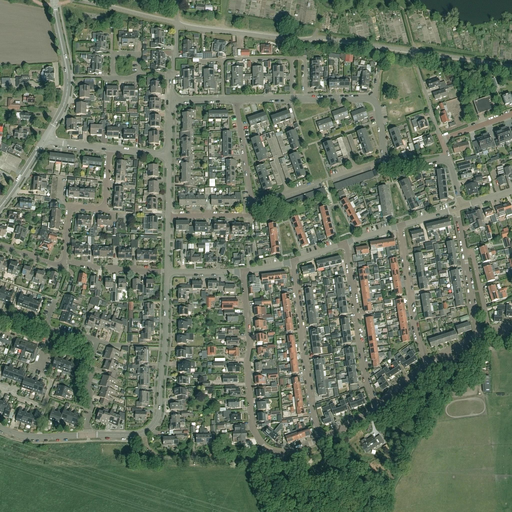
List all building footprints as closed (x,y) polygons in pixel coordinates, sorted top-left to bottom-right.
[(155,35),(154,39),(164,39),(164,33),(161,33),(161,29),(151,29),(151,34),(155,35)] [(122,46),(128,46),(128,33),(124,32),(119,32),(118,43),(122,43),(122,46)] [(128,33),(128,46),(134,46),(134,44),(138,44),(138,32),(132,32),(132,33),(128,33)] [(96,39),(96,43),(106,43),(106,37),(103,37),(103,34),(92,33),(92,39),(96,39)] [(164,39),(154,39),(154,43),(150,43),(150,48),(161,49),(161,45),(164,45),(164,39)] [(188,54),(188,58),(193,58),(193,59),(202,59),(202,54),(197,54),(197,48),(192,48),(192,42),(188,42),(188,41),(184,41),(184,46),(183,46),(183,54),(188,54)] [(220,42),(214,41),(214,43),(212,43),(211,52),(218,53),(220,42)] [(218,53),(218,56),(217,57),(222,58),(223,54),(224,54),(226,43),(220,42),(218,53)] [(96,43),(96,47),(92,47),(92,53),(102,53),(102,50),(105,50),(106,43),(96,43)] [(163,52),(152,52),(152,61),(155,61),(165,61),(165,55),(163,55),(163,52)] [(99,55),(88,55),(88,60),(91,61),(91,65),(101,65),(101,64),(102,64),(103,63),(103,60),(102,59),(101,59),(101,58),(99,58),(99,55)] [(311,67),(320,67),(320,62),(322,62),(322,59),(315,59),(315,62),(311,62),(311,67)] [(165,61),(155,61),(155,64),(151,65),(151,72),(159,72),(159,71),(162,71),(162,68),(165,68),(165,61)] [(278,77),(288,77),(288,74),(283,74),(283,67),(280,68),(280,63),(278,63),(278,68),(278,77)] [(101,65),(91,65),(91,69),(88,69),(88,74),(98,74),(98,71),(101,71),(101,65)] [(232,75),(227,75),(227,78),(237,78),(237,65),(232,65),(232,66),(227,66),(227,73),(230,71),(232,74),(232,75)] [(248,78),(248,75),(242,75),(242,68),(244,68),(244,65),(237,65),(237,78),(248,78)] [(209,80),(219,80),(219,77),(214,77),(214,70),(213,70),(213,66),(209,66),(209,70),(209,80)] [(188,70),(189,81),(199,81),(199,78),(194,78),(194,71),(194,68),(188,68),(188,70)] [(253,75),(248,75),(248,78),(258,78),(258,68),(253,68),(253,75)] [(263,68),(258,68),(258,78),(268,78),(268,75),(263,75),(263,68)] [(273,75),(268,75),(268,78),(278,77),(278,68),(273,68),(273,75)] [(357,77),(360,77),(369,78),(370,69),(366,68),(366,70),(359,69),(359,72),(357,72),(357,77)] [(42,79),(46,78),(46,82),(53,82),(53,79),(54,79),(54,72),(52,72),(52,69),(45,69),(46,72),(45,72),(42,73),(41,74),(41,78),(42,79)] [(182,70),(182,78),(176,78),(176,81),(178,81),(189,81),(188,70),(182,70)] [(209,70),(204,71),(204,78),(201,78),(199,78),(199,81),(209,80),(209,70)] [(278,87),(278,77),(268,78),(268,80),(273,80),(273,87),(278,87)] [(288,77),(278,77),(278,87),(284,87),(283,80),(289,80),(288,77)] [(22,81),(22,78),(17,78),(17,88),(29,88),(28,81),(22,81)] [(151,89),(161,89),(161,83),(154,83),(154,78),(147,78),(147,86),(151,86),(151,89)] [(237,78),(227,78),(227,81),(230,81),(230,88),(238,88),(237,78)] [(248,80),(248,78),(237,78),(238,88),(243,88),(242,80),(248,80)] [(258,78),(248,78),(248,80),(253,80),(253,87),(258,87),(258,78)] [(268,78),(258,78),(258,87),(263,87),(263,80),(268,80),(268,78)] [(432,82),(427,83),(429,89),(439,86),(440,89),(446,87),(444,82),(439,83),(437,79),(431,81),(432,82)] [(209,80),(199,81),(199,83),(204,83),(204,90),(207,90),(209,90),(209,80)] [(219,80),(209,80),(209,90),(209,92),(215,92),(215,85),(214,85),(214,83),(221,83),(221,80),(219,80)] [(178,81),(178,83),(181,83),(181,89),(183,89),(184,91),(189,91),(189,81),(178,81)] [(199,83),(199,81),(189,81),(189,91),(189,92),(195,92),(195,85),(194,84),(194,83),(199,83)] [(320,82),(311,82),(311,88),(315,88),(315,91),(323,91),(322,87),(323,87),(323,82),(320,82)] [(85,87),(80,87),(80,93),(89,93),(90,91),(94,91),(94,83),(85,83),(85,87)] [(113,87),(112,87),(112,97),(115,97),(115,102),(120,102),(120,95),(118,95),(118,87),(118,86),(113,86),(113,87)] [(129,88),(129,98),(132,98),(132,103),(137,103),(137,95),(137,93),(135,93),(135,88),(135,86),(129,86),(129,88)] [(112,97),(112,87),(107,87),(106,95),(104,95),(104,102),(109,102),(109,97),(112,97)] [(440,92),(433,94),(435,100),(446,97),(444,90),(449,89),(448,87),(446,87),(440,89),(440,92)] [(120,95),(120,102),(126,102),(126,98),(129,98),(129,88),(123,88),(123,95),(120,95)] [(161,89),(151,89),(151,91),(146,91),(146,97),(152,97),(153,97),(153,94),(160,94),(161,89)] [(89,93),(80,93),(80,99),(87,99),(87,102),(91,102),(94,102),(94,96),(89,96),(89,93)] [(29,97),(29,94),(24,94),(23,103),(34,103),(35,98),(29,97)] [(510,94),(502,97),(505,106),(505,105),(509,104),(509,106),(510,106),(511,104),(511,95),(510,96),(510,94)] [(473,102),(478,115),(495,109),(491,96),(473,102)] [(146,97),(145,97),(145,102),(149,102),(149,105),(161,106),(161,100),(159,100),(152,100),(152,97),(146,97)] [(13,99),(8,99),(8,108),(20,109),(20,102),(15,102),(15,104),(13,103),(13,99)] [(87,102),(84,102),(84,104),(77,104),(76,109),(86,110),(86,107),(91,107),(91,102),(87,102)] [(161,106),(149,105),(149,108),(144,108),(144,113),(145,114),(152,114),(152,111),(159,111),(161,111),(161,106)] [(338,111),(342,120),(345,119),(344,118),(348,117),(345,108),(341,109),(341,110),(339,111),(338,111)] [(357,111),(361,120),(364,119),(367,117),(364,108),(360,110),(358,111),(357,111)] [(86,110),(76,109),(76,115),(84,115),(83,118),(91,118),(91,113),(86,113),(86,110)] [(183,120),(192,120),(192,117),(194,117),(195,111),(186,111),(186,114),(182,114),(182,117),(183,117),(183,120)] [(288,111),(282,113),(285,121),(289,120),(290,124),(292,123),(291,119),(290,119),(288,111)] [(342,120),(338,111),(335,112),(331,113),(335,122),(338,120),(338,121),(342,120)] [(361,120),(357,111),(354,112),(351,113),(354,122),(357,121),(357,122),(361,120)] [(265,113),(259,115),(262,123),(266,122),(267,126),(269,125),(268,121),(267,121),(265,113)] [(282,113),(277,115),(279,123),(280,123),(283,122),(284,126),(287,125),(285,121),(282,113)] [(153,114),(152,114),(145,114),(145,119),(150,119),(150,122),(160,122),(160,116),(153,116),(153,114)] [(253,117),(256,125),(260,124),(261,128),(264,127),(262,123),(259,115),(253,117)] [(277,115),(270,117),(273,125),(277,124),(279,128),(281,127),(280,123),(279,123),(277,115)] [(253,117),(247,119),(250,127),(254,126),(256,130),(258,129),(256,125),(253,117)] [(67,126),(76,126),(76,123),(81,124),(82,118),(74,118),(74,120),(67,120),(67,126)] [(323,121),(326,130),(330,129),(329,128),(333,127),(330,118),(326,119),(326,120),(323,121),(323,120),(323,121)] [(419,119),(420,119),(420,118),(411,121),(414,128),(419,126),(420,130),(428,127),(426,121),(420,123),(419,119)] [(105,121),(104,128),(104,131),(107,131),(107,138),(112,138),(113,128),(110,128),(110,123),(108,123),(108,120),(106,120),(106,121),(105,121)] [(96,136),(96,126),(93,126),(93,121),(88,121),(88,128),(90,128),(90,136),(96,136)] [(96,126),(96,136),(101,136),(102,128),(104,128),(105,121),(101,121),(99,123),(99,126),(96,126)] [(326,130),(323,121),(320,122),(316,123),(319,132),(323,130),(323,131),(326,130)] [(145,125),(145,130),(152,130),(152,128),(160,128),(160,122),(150,122),(150,125),(145,125)] [(113,128),(112,138),(118,138),(118,131),(121,131),(121,125),(121,124),(116,123),(115,128),(113,128)] [(3,125),(0,125),(0,151),(5,154),(9,147),(1,143),(3,125)] [(121,125),(121,131),(121,133),(124,133),(123,140),(129,140),(129,131),(127,130),(127,126),(121,125)] [(76,126),(67,126),(67,132),(74,132),(74,135),(78,135),(78,129),(76,129),(76,126)] [(132,131),(129,131),(129,140),(129,142),(135,142),(135,141),(135,133),(138,133),(138,126),(132,126),(132,131)] [(191,127),(181,127),(181,130),(182,130),(182,133),(185,133),(185,136),(193,137),(193,130),(191,130),(191,127)] [(500,129),(501,132),(504,142),(511,139),(511,136),(511,133),(508,134),(506,127),(500,129)] [(391,137),(399,135),(397,128),(389,131),(391,137)] [(16,131),(15,138),(26,139),(27,136),(28,136),(28,133),(27,133),(27,132),(23,132),(23,130),(20,130),(20,131),(16,131)] [(145,130),(144,130),(144,136),(149,136),(148,139),(159,139),(159,133),(151,133),(151,130),(145,130)] [(359,138),(367,136),(365,130),(357,132),(359,138)] [(286,134),(288,139),(296,136),(294,131),(286,134)] [(500,144),(504,142),(501,132),(495,133),(498,140),(497,140),(498,140),(495,141),(497,147),(500,146),(500,144)] [(482,136),(482,138),(486,149),(492,147),(492,149),(496,148),(493,139),(490,140),(487,134),(482,136)] [(401,140),(399,135),(391,137),(394,143),(401,140)] [(425,135),(412,140),(414,144),(419,142),(420,145),(424,143),(426,147),(433,144),(431,136),(426,138),(425,135)] [(182,139),(182,146),(191,146),(191,142),(193,142),(193,137),(185,136),(185,139),(182,139)] [(290,145),(299,142),(296,136),(288,139),(290,145)] [(367,136),(359,138),(361,144),(369,141),(367,136)] [(253,145),(261,143),(259,137),(251,140),(253,145)] [(481,151),(486,149),(482,138),(477,140),(479,146),(479,147),(477,148),(479,154),(482,153),(481,151)] [(159,139),(148,139),(148,142),(146,142),(146,147),(151,147),(151,144),(158,145),(159,139)] [(403,147),(401,140),(394,143),(396,149),(403,147)] [(325,150),(333,147),(331,141),(323,144),(325,150)] [(371,147),(369,141),(361,144),(363,150),(371,147)] [(293,151),(301,148),(299,142),(290,145),(293,151)] [(261,143),(253,145),(255,151),(263,148),(261,143)] [(453,146),(455,153),(469,149),(467,143),(453,146)] [(24,149),(21,147),(21,146),(17,144),(16,145),(13,144),(12,147),(15,148),(14,151),(21,154),(24,149)] [(335,153),(333,147),(325,150),(327,156),(335,153)] [(371,147),(363,150),(365,155),(373,153),(371,147)] [(263,148),(255,151),(257,157),(265,154),(263,148)] [(191,152),(181,152),(181,156),(181,159),(185,159),(185,162),(193,162),(193,156),(191,156),(191,152)] [(291,162),(299,159),(297,153),(289,156),(290,160),(289,160),(290,162),(291,162)] [(335,153),(327,156),(329,161),(337,158),(335,153)] [(267,160),(265,154),(257,157),(259,163),(267,160)] [(236,165),(236,161),(228,161),(228,158),(223,158),(222,158),(222,167),(226,167),(235,167),(236,167),(236,165)] [(339,164),(337,158),(329,161),(331,167),(339,164)] [(301,165),(299,159),(291,162),(293,168),(301,165)] [(182,171),(190,171),(190,168),(192,168),(193,162),(185,162),(184,165),(181,165),(181,168),(182,168),(182,171)] [(469,162),(457,165),(459,171),(466,169),(466,172),(474,169),(473,165),(470,166),(469,162)] [(148,172),(158,172),(158,166),(150,166),(150,163),(146,163),(146,169),(148,169),(148,172)] [(257,174),(266,171),(263,165),(255,168),(257,174)] [(301,165),(293,168),(295,173),(303,170),(301,165)] [(305,176),(303,170),(295,173),(297,179),(305,176)] [(496,172),(498,178),(497,179),(499,183),(500,186),(506,184),(504,177),(505,176),(503,170),(496,172)] [(268,177),(266,171),(257,174),(259,180),(268,177)] [(470,171),(460,174),(461,179),(472,176),(470,171)] [(158,172),(148,172),(148,174),(143,174),(143,180),(144,180),(150,180),(150,177),(158,177),(158,172)] [(33,185),(47,186),(47,183),(41,183),(42,179),(46,180),(46,177),(39,176),(39,179),(34,178),(33,185)] [(190,178),(182,177),(182,181),(181,181),(181,184),(185,184),(185,187),(193,187),(193,181),(193,178),(190,178)] [(270,182),(268,177),(259,180),(261,185),(270,182)] [(481,177),(475,179),(473,180),(474,184),(465,186),(465,188),(466,188),(468,196),(478,193),(476,187),(478,187),(477,182),(483,181),(481,177)] [(399,183),(401,189),(409,185),(408,182),(410,181),(409,179),(407,179),(399,183)] [(89,199),(94,200),(95,191),(92,190),(93,184),(97,184),(98,181),(90,180),(90,183),(90,188),(89,199)] [(151,180),(150,180),(144,180),(144,185),(149,185),(148,188),(159,189),(159,183),(151,183),(151,180)] [(272,188),(270,182),(261,185),(263,191),(272,188)] [(401,189),(404,194),(412,191),(410,188),(412,187),(411,184),(409,185),(401,189)] [(47,186),(33,185),(33,187),(32,187),(31,191),(33,191),(37,192),(37,195),(44,195),(44,192),(40,192),(41,189),(46,189),(47,186)] [(74,198),(74,189),(72,189),(72,186),(69,186),(69,191),(67,191),(66,197),(68,197),(68,198),(74,198)] [(159,189),(148,188),(148,191),(144,191),(144,197),(150,197),(151,197),(151,194),(158,194),(160,194),(160,189),(159,189)] [(343,191),(338,194),(341,200),(346,197),(343,191)] [(412,191),(404,194),(406,199),(414,196),(412,191)] [(235,197),(231,197),(230,197),(230,206),(237,206),(237,201),(241,201),(240,193),(235,194),(235,197)] [(414,196),(406,199),(409,206),(417,202),(415,199),(421,196),(420,194),(414,196)] [(150,197),(144,197),(143,197),(142,202),(147,202),(147,205),(157,205),(157,199),(150,199),(150,197)] [(342,205),(343,207),(349,204),(355,201),(354,198),(348,201),(346,198),(339,202),(341,205),(342,205)] [(32,201),(20,199),(20,203),(19,203),(15,207),(15,208),(14,208),(30,210),(30,209),(31,209),(31,210),(35,210),(35,206),(34,206),(34,203),(32,203),(32,201)] [(417,202),(409,206),(411,211),(419,208),(418,205),(421,203),(420,201),(417,202)] [(122,204),(114,203),(113,209),(119,209),(118,212),(124,212),(124,208),(123,207),(122,207),(122,204)] [(511,210),(510,203),(503,206),(505,215),(506,217),(511,215),(511,211),(511,210)] [(346,212),(352,209),(349,204),(343,207),(342,208),(344,210),(346,212)] [(157,205),(147,205),(147,208),(142,208),(142,213),(149,214),(149,211),(157,211),(157,205)] [(505,215),(503,206),(495,208),(498,217),(504,216),(505,215)] [(349,218),(355,214),(352,209),(346,212),(345,213),(346,215),(347,215),(349,218)] [(484,211),(484,212),(486,218),(490,216),(493,224),(497,223),(494,214),(493,215),(491,209),(487,211),(486,210),(484,210),(484,211)] [(483,218),(481,210),(475,212),(475,211),(466,214),(466,215),(465,215),(466,219),(467,219),(469,225),(473,224),(475,230),(483,227),(481,221),(484,221),(483,218)] [(8,220),(16,220),(15,224),(25,225),(25,224),(24,223),(21,223),(22,221),(21,221),(22,218),(19,218),(20,213),(9,212),(8,220)] [(358,219),(355,214),(349,218),(348,218),(349,221),(350,220),(352,223),(358,219)] [(157,225),(157,218),(152,218),(152,215),(145,215),(145,218),(144,218),(143,224),(157,225)] [(85,217),(78,216),(78,221),(75,220),(74,233),(77,233),(77,232),(78,228),(80,228),(80,226),(84,227),(85,217)] [(104,217),(98,216),(97,225),(94,225),(94,228),(93,237),(96,237),(97,228),(100,228),(100,226),(104,226),(104,217)] [(292,222),(293,225),(300,222),(298,216),(290,219),(291,222),(292,222)] [(91,228),(91,217),(85,217),(84,227),(88,227),(88,229),(90,229),(90,237),(93,237),(94,228),(91,228)] [(111,217),(104,217),(104,226),(107,227),(107,229),(107,232),(112,233),(112,236),(115,237),(116,229),(110,229),(111,217)] [(358,219),(352,223),(351,224),(352,226),(353,226),(355,229),(358,227),(360,226),(361,225),(358,219)] [(211,227),(211,234),(214,234),(215,234),(216,235),(220,235),(220,231),(220,222),(214,222),(214,227),(211,227)] [(226,222),(220,222),(220,231),(220,235),(229,235),(229,226),(226,226),(226,222)] [(294,228),(295,230),(302,228),(300,222),(293,225),(292,225),(293,228),(294,228)] [(189,223),(182,223),(182,231),(186,231),(186,235),(192,234),(192,227),(189,227),(189,223)] [(157,231),(157,225),(143,224),(143,230),(145,230),(145,234),(152,234),(152,231),(157,231)] [(229,226),(229,235),(230,235),(232,235),(234,235),(234,236),(238,235),(238,224),(232,224),(232,226),(229,226)] [(244,224),(238,224),(238,235),(244,235),(244,234),(247,234),(247,233),(250,233),(250,227),(244,227),(244,224)] [(433,231),(431,224),(425,225),(429,238),(431,237),(431,234),(434,233),(433,233),(433,231)] [(201,233),(201,225),(195,225),(195,227),(192,227),(192,234),(195,234),(195,233),(201,233)] [(208,225),(201,225),(201,233),(205,233),(205,234),(211,234),(211,227),(208,227),(208,225)] [(21,228),(17,227),(15,232),(18,233),(15,240),(23,243),(27,233),(26,233),(27,230),(21,228)] [(296,233),(297,236),(304,234),(302,228),(295,230),(294,231),(295,233),(296,233)] [(45,250),(50,233),(40,230),(37,240),(41,241),(39,248),(42,249),(45,250)] [(422,230),(416,232),(419,243),(425,242),(424,237),(422,230)] [(413,231),(410,232),(411,233),(410,233),(412,240),(416,239),(417,245),(419,244),(419,243),(416,232),(413,232),(413,231)] [(502,239),(510,237),(508,231),(501,233),(502,239)] [(50,233),(45,250),(47,251),(47,250),(50,251),(51,249),(53,244),(50,243),(51,240),(56,242),(58,236),(50,234),(50,233)] [(298,239),(299,242),(306,239),(304,234),(297,236),(296,236),(297,239),(298,239)] [(81,257),(88,257),(88,245),(91,245),(91,237),(88,237),(88,245),(86,245),(85,246),(81,246),(81,257)] [(107,248),(106,258),(113,258),(113,247),(116,247),(116,237),(113,237),(113,246),(110,246),(110,249),(107,248)] [(306,239),(299,242),(298,242),(299,245),(300,245),(301,248),(308,245),(306,239)] [(388,240),(389,247),(392,247),(393,253),(396,253),(396,252),(394,239),(388,240)] [(75,251),(75,257),(81,257),(81,246),(81,244),(75,244),(75,241),(72,241),(72,251),(75,251)] [(193,244),(188,244),(188,259),(186,259),(186,263),(194,263),(194,262),(201,262),(201,255),(194,255),(193,244)] [(205,254),(206,254),(206,263),(213,263),(213,262),(216,262),(216,257),(213,257),(213,254),(209,254),(209,244),(205,244),(205,254)] [(481,256),(488,254),(486,247),(479,249),(481,256)] [(234,266),(244,265),(243,255),(238,256),(238,254),(233,255),(234,258),(233,258),(233,259),(232,260),(232,263),(233,263),(234,266)] [(490,261),(488,254),(481,256),(483,263),(490,261)] [(12,272),(11,274),(17,276),(20,268),(17,267),(18,264),(15,263),(15,264),(11,263),(8,271),(12,272)] [(490,266),(483,268),(485,275),(492,273),(495,273),(499,271),(499,269),(494,270),(493,265),(490,266)] [(26,276),(25,279),(31,281),(34,272),(30,271),(31,268),(29,267),(28,268),(24,267),(22,275),(26,276)] [(362,270),(358,270),(359,276),(366,275),(366,272),(368,271),(367,267),(362,268),(362,270)] [(44,286),(47,277),(44,276),(45,273),(42,272),(42,273),(38,271),(35,279),(39,281),(38,284),(44,286)] [(492,273),(485,275),(487,282),(494,280),(493,276),(496,275),(500,274),(499,271),(495,273),(492,273)] [(59,274),(56,273),(55,274),(52,273),(49,281),(53,282),(52,285),(54,286),(53,290),(57,291),(60,285),(55,283),(59,274)] [(86,280),(86,276),(80,274),(78,283),(82,284),(82,286),(81,289),(84,290),(85,286),(84,286),(85,284),(86,284),(86,280)] [(249,277),(250,288),(248,288),(249,295),(253,295),(253,290),(256,290),(256,288),(259,288),(259,278),(256,279),(255,276),(249,277)] [(98,278),(91,277),(90,287),(90,290),(94,290),(94,291),(96,291),(96,296),(99,297),(100,291),(101,282),(98,282),(98,278)] [(115,293),(115,287),(115,286),(112,286),(113,280),(111,280),(111,278),(107,278),(106,280),(106,281),(104,281),(104,286),(106,286),(106,288),(110,289),(110,292),(115,293)] [(126,281),(119,280),(119,287),(115,287),(115,293),(115,298),(118,298),(118,294),(122,294),(122,291),(125,291),(126,281)] [(143,296),(143,287),(143,286),(140,286),(140,281),(133,281),(133,291),(138,291),(138,294),(143,294),(143,296)] [(146,287),(143,287),(143,296),(146,296),(146,294),(149,294),(149,290),(153,290),(153,281),(146,281),(146,287)] [(189,286),(189,294),(192,294),(192,289),(202,290),(202,282),(192,282),(192,286),(189,286)] [(221,292),(221,284),(218,284),(218,282),(208,282),(208,290),(218,290),(218,292),(221,292)] [(225,284),(221,284),(221,292),(224,292),(224,293),(235,293),(235,286),(225,286),(225,284)] [(189,294),(189,286),(180,285),(179,287),(179,290),(178,290),(178,300),(186,300),(186,294),(189,294)] [(495,286),(487,288),(490,295),(503,291),(507,290),(507,289),(506,288),(503,289),(498,290),(496,285),(495,286)] [(327,295),(328,299),(337,297),(344,296),(344,293),(345,293),(345,290),(343,290),(337,291),(337,295),(336,295),(335,294),(327,295)] [(11,295),(7,293),(4,303),(9,305),(14,291),(12,291),(11,295)] [(503,291),(490,295),(492,302),(504,299),(502,293),(504,293),(503,291)] [(21,308),(25,298),(22,297),(23,293),(21,292),(16,306),(21,308)] [(25,298),(21,308),(27,310),(31,296),(29,295),(28,299),(25,298)] [(65,295),(63,300),(73,304),(74,300),(78,302),(78,300),(65,295)] [(462,300),(462,295),(455,296),(455,299),(447,301),(448,303),(453,302),(454,302),(455,301),(462,300)] [(33,297),(31,296),(27,310),(32,312),(35,302),(32,301),(33,297)] [(35,302),(32,312),(37,313),(42,300),(40,299),(38,303),(35,302)] [(63,300),(61,305),(75,310),(75,308),(72,307),(73,304),(63,300)] [(237,300),(229,300),(222,300),(222,310),(233,310),(233,306),(237,306),(237,300)] [(397,307),(404,306),(403,300),(396,301),(396,304),(393,304),(393,305),(390,305),(390,308),(397,307)] [(145,311),(154,311),(154,305),(149,305),(149,302),(143,302),(143,307),(145,307),(145,311)] [(75,310),(61,305),(59,310),(63,312),(69,314),(70,311),(74,312),(75,310)] [(185,309),(180,309),(179,316),(188,316),(188,312),(192,312),(192,306),(185,306),(185,309)] [(254,309),(255,316),(257,316),(257,319),(262,319),(262,315),(265,315),(264,309),(260,309),(260,308),(254,309)] [(140,320),(149,320),(149,317),(154,317),(154,311),(145,311),(145,315),(140,314),(140,320)] [(224,318),(227,317),(227,322),(238,322),(238,314),(234,314),(234,311),(232,311),(224,311),(224,318)] [(63,312),(61,317),(71,320),(72,317),(76,318),(77,316),(69,314),(63,312)] [(112,321),(109,331),(110,332),(111,330),(114,331),(118,322),(115,321),(118,313),(115,312),(112,321)] [(501,323),(502,313),(498,312),(497,318),(494,318),(494,322),(501,323)] [(93,327),(98,314),(95,313),(94,317),(91,316),(87,326),(92,328),(93,327)] [(93,327),(98,329),(99,327),(101,319),(102,317),(99,316),(100,315),(98,314),(93,327)] [(106,320),(103,329),(109,331),(112,321),(109,320),(111,315),(109,314),(108,316),(106,320)] [(366,325),(373,324),(373,320),(381,319),(381,314),(371,315),(371,318),(365,319),(366,325)] [(71,320),(61,317),(59,322),(73,327),(74,325),(70,324),(71,320)] [(261,322),(255,322),(256,330),(262,329),(262,330),(266,330),(265,322),(270,322),(269,318),(262,319),(263,322),(261,322)] [(118,322),(114,331),(119,333),(122,326),(125,327),(127,327),(127,320),(122,319),(121,323),(118,322)] [(285,320),(283,320),(283,323),(275,325),(275,327),(279,327),(292,325),(291,319),(285,320)] [(144,329),(153,329),(154,323),(149,323),(149,320),(140,320),(139,322),(140,323),(140,325),(142,325),(142,329),(144,329)] [(179,323),(178,330),(187,330),(187,326),(191,326),(192,320),(185,320),(185,323),(179,323)] [(462,325),(464,332),(471,330),(469,323),(462,325)] [(464,332),(462,325),(455,327),(458,335),(464,332)] [(455,332),(448,334),(450,341),(457,339),(455,332)] [(193,335),(190,335),(183,334),(183,337),(177,337),(177,344),(186,345),(186,341),(193,341),(193,335)] [(450,341),(448,334),(442,336),(444,343),(450,341)] [(139,338),(139,344),(145,344),(145,341),(150,341),(150,335),(142,335),(142,338),(139,338)] [(263,343),(263,344),(267,343),(266,335),(263,336),(263,335),(256,336),(257,343),(263,343)] [(442,336),(435,338),(437,346),(444,343),(442,336)] [(437,346),(435,338),(428,340),(431,348),(437,346)] [(19,350),(22,340),(17,339),(14,348),(11,347),(10,351),(12,352),(14,353),(15,349),(19,350)] [(27,342),(22,340),(19,350),(22,351),(21,355),(22,356),(27,342)] [(27,342),(22,356),(24,357),(26,353),(29,354),(32,344),(27,342)] [(38,346),(32,344),(29,354),(32,355),(31,359),(33,360),(38,346)] [(263,349),(257,349),(258,356),(264,355),(267,355),(266,349),(275,348),(275,345),(266,346),(263,346),(263,349)] [(144,347),(136,346),(135,353),(138,353),(138,357),(148,357),(148,355),(149,355),(149,351),(146,351),(146,350),(144,350),(144,347)] [(230,358),(233,357),(239,357),(239,349),(233,349),(233,347),(226,347),(228,350),(228,356),(230,358)] [(120,353),(106,348),(104,353),(114,356),(115,354),(119,355),(120,353)] [(207,356),(216,356),(216,348),(207,348),(207,356)] [(183,352),(177,351),(177,359),(186,359),(186,355),(192,355),(192,349),(183,349),(183,352)] [(408,361),(411,365),(417,361),(413,355),(415,354),(413,351),(411,352),(408,354),(411,359),(408,361)] [(114,356),(104,353),(102,358),(105,359),(112,361),(113,359),(118,360),(118,358),(114,356)] [(378,354),(371,355),(372,361),(373,361),(373,364),(373,368),(376,368),(379,365),(378,357),(384,356),(384,353),(378,354)] [(56,355),(52,368),(57,370),(60,360),(57,359),(58,355),(56,355)] [(60,360),(57,370),(62,371),(65,362),(62,361),(63,357),(61,356),(60,360)] [(148,357),(138,357),(137,360),(135,360),(135,366),(143,366),(143,363),(146,363),(149,363),(149,359),(148,359),(148,357)] [(402,357),(397,361),(399,364),(401,363),(404,369),(411,365),(408,361),(405,362),(402,357)] [(65,362),(62,371),(67,373),(70,364),(67,363),(68,359),(66,358),(65,362)] [(112,361),(105,359),(103,364),(114,368),(115,365),(119,366),(119,364),(112,361)] [(70,364),(67,373),(72,375),(76,366),(72,364),(73,361),(71,360),(70,364)] [(355,363),(355,360),(354,360),(346,361),(346,362),(344,362),(345,368),(347,368),(347,367),(354,366),(354,363),(355,363)] [(399,364),(397,361),(392,364),(395,369),(392,371),(395,375),(401,371),(397,365),(399,364)] [(179,366),(179,373),(187,373),(187,374),(190,375),(190,370),(194,370),(195,363),(180,363),(179,366)] [(256,372),(261,371),(261,366),(265,366),(265,364),(261,364),(261,363),(255,364),(256,372)] [(114,368),(103,364),(101,369),(108,372),(107,374),(118,378),(118,377),(116,376),(117,374),(116,373),(116,372),(113,371),(114,368)] [(7,379),(12,366),(10,365),(9,369),(5,368),(2,377),(7,379)] [(228,368),(228,373),(239,372),(239,365),(229,365),(229,366),(225,366),(225,368),(228,368)] [(14,366),(12,366),(7,379),(12,381),(15,371),(12,370),(14,366)] [(143,369),(143,366),(135,366),(135,371),(137,371),(137,375),(148,375),(148,373),(149,373),(149,369),(143,369)] [(385,373),(389,379),(395,375),(392,371),(390,373),(386,368),(381,371),(383,375),(385,373)] [(19,372),(15,371),(12,381),(17,383),(22,369),(20,369),(19,372)] [(22,369),(17,383),(22,385),(25,375),(23,374),(24,370),(22,369)] [(118,378),(107,374),(106,377),(102,375),(100,381),(111,384),(112,382),(116,383),(117,380),(114,379),(114,378),(117,379),(118,378)] [(22,385),(21,388),(26,390),(29,381),(26,379),(28,376),(25,375),(22,385)] [(29,381),(26,390),(31,392),(34,382),(31,381),(33,377),(31,377),(29,381)] [(266,380),(265,380),(264,377),(261,378),(261,377),(255,378),(255,385),(262,384),(262,385),(266,385),(266,380)] [(379,380),(383,385),(380,387),(382,391),(389,387),(386,383),(383,377),(379,380)] [(34,382),(31,392),(36,393),(39,384),(36,383),(38,379),(36,378),(34,382)] [(358,381),(357,378),(356,378),(346,380),(341,380),(341,381),(342,384),(349,383),(350,385),(349,385),(350,391),(353,391),(352,385),(357,384),(356,381),(358,381)] [(39,384),(36,393),(45,396),(47,390),(44,389),(45,386),(41,385),(43,381),(41,380),(39,384)] [(111,384),(100,381),(99,386),(101,387),(109,389),(110,387),(114,388),(115,386),(111,384)] [(138,384),(137,390),(144,390),(144,386),(149,387),(149,381),(140,381),(140,384),(138,384)] [(59,386),(57,391),(66,394),(68,391),(71,393),(72,391),(59,386)] [(225,387),(225,394),(230,394),(230,397),(240,397),(240,389),(235,389),(235,386),(225,387)] [(116,392),(101,387),(100,392),(110,395),(111,393),(115,394),(116,392)] [(325,389),(318,390),(317,390),(317,394),(318,393),(318,397),(322,396),(323,398),(329,398),(328,389),(325,390),(325,389)] [(137,390),(136,390),(135,391),(134,394),(138,396),(138,399),(140,399),(149,399),(149,393),(144,392),(144,390),(137,390)] [(175,396),(179,396),(179,401),(185,400),(185,396),(187,396),(186,390),(176,390),(174,391),(174,393),(175,393),(175,396)] [(66,394),(57,391),(55,397),(65,400),(66,397),(70,398),(70,396),(66,394)] [(110,395),(100,392),(98,397),(101,398),(101,401),(107,403),(108,401),(112,402),(113,400),(109,398),(110,395)] [(356,402),(358,407),(365,404),(363,400),(363,399),(365,398),(363,394),(361,395),(361,394),(357,396),(359,401),(356,402)] [(351,398),(345,400),(347,404),(349,404),(350,405),(349,405),(351,409),(358,407),(356,402),(353,403),(351,398)] [(149,399),(140,399),(139,402),(136,402),(136,408),(146,408),(146,405),(148,405),(149,399)] [(258,411),(263,410),(266,410),(265,404),(269,404),(269,400),(263,400),(263,403),(257,403),(258,411)] [(347,404),(345,400),(339,402),(341,408),(338,409),(340,413),(347,411),(345,406),(345,405),(347,404)] [(182,406),(181,401),(176,402),(176,405),(170,405),(171,411),(179,411),(179,410),(183,410),(182,406)] [(4,414),(3,417),(8,419),(9,418),(12,419),(14,413),(11,412),(12,409),(8,408),(10,404),(8,404),(7,405),(4,414)] [(340,413),(338,409),(335,410),(333,404),(330,405),(330,406),(328,406),(329,410),(331,410),(332,411),(331,411),(333,416),(340,413)] [(17,416),(16,421),(21,423),(24,414),(21,412),(22,409),(20,408),(18,413),(17,416)] [(57,414),(54,413),(55,409),(53,408),(48,421),(54,423),(57,414)] [(60,421),(66,423),(69,414),(68,413),(65,412),(67,408),(65,408),(62,415),(62,416),(60,421)] [(34,417),(32,423),(37,424),(39,421),(41,421),(42,417),(40,417),(41,415),(37,414),(39,410),(37,409),(34,417)] [(70,409),(68,413),(69,414),(66,423),(70,424),(74,415),(73,415),(70,414),(72,410),(70,409)] [(101,424),(106,409),(104,409),(102,412),(100,411),(96,422),(101,424)] [(106,425),(107,423),(110,415),(107,414),(108,410),(106,409),(101,424),(106,425)] [(139,413),(140,409),(132,409),(132,415),(135,415),(135,420),(144,421),(144,417),(146,417),(146,413),(139,413)] [(24,414),(21,423),(26,425),(29,415),(26,414),(27,410),(25,410),(24,414)] [(60,410),(58,410),(57,414),(54,423),(59,425),(60,421),(62,416),(62,415),(59,414),(60,410)] [(113,414),(114,410),(112,410),(110,415),(107,423),(112,425),(115,415),(113,414)] [(26,425),(31,427),(32,423),(34,417),(31,416),(32,412),(30,411),(29,415),(26,425)] [(75,411),(73,415),(74,415),(70,424),(76,426),(79,417),(76,416),(77,412),(75,411)] [(223,412),(223,418),(230,418),(231,421),(236,421),(241,420),(240,414),(231,415),(231,411),(223,412)] [(115,415),(112,425),(117,427),(120,419),(124,421),(125,414),(120,412),(118,416),(115,415)] [(326,420),(322,421),(324,425),(331,423),(330,418),(329,419),(327,413),(324,414),(326,420)] [(267,424),(270,424),(270,420),(268,421),(267,415),(265,415),(265,414),(264,414),(258,415),(258,419),(257,419),(258,421),(259,421),(259,422),(264,422),(264,424),(267,424)] [(305,438),(300,424),(300,422),(297,423),(300,432),(297,433),(299,439),(305,438)] [(185,423),(171,424),(171,426),(169,427),(170,431),(173,431),(173,434),(175,434),(181,434),(181,430),(180,430),(180,427),(185,427),(185,423)] [(265,427),(261,432),(266,436),(267,436),(269,437),(273,432),(268,427),(272,427),(275,430),(280,425),(282,424),(281,423),(270,424),(267,424),(267,427),(265,427)] [(303,423),(300,424),(305,438),(308,437),(309,437),(310,437),(310,436),(311,435),(309,429),(306,430),(303,423)] [(299,439),(297,433),(296,430),(292,432),(290,426),(288,426),(289,429),(290,432),(291,435),(293,442),(299,439)] [(203,430),(203,444),(207,444),(207,443),(211,443),(211,436),(208,436),(208,430),(203,430)] [(273,432),(269,437),(274,442),(276,443),(278,441),(277,439),(279,437),(276,434),(278,432),(275,430),(273,432)] [(234,444),(245,443),(245,440),(244,440),(244,438),(247,438),(246,432),(245,432),(238,433),(233,433),(234,444)] [(163,438),(163,446),(169,446),(169,445),(178,445),(178,438),(184,438),(184,437),(187,437),(187,434),(184,434),(181,434),(175,434),(175,438),(163,438)] [(293,442),(291,435),(285,437),(287,444),(288,443),(289,444),(290,444),(290,443),(293,442)] [(366,453),(381,444),(377,437),(374,439),(372,437),(367,440),(366,439),(360,443),(365,451),(366,453)]
